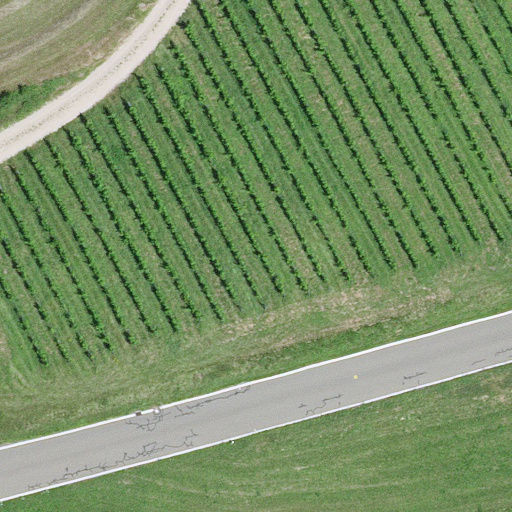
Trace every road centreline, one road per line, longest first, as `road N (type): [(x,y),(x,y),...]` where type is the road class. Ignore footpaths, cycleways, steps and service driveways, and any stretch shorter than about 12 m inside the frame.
road 1 (tertiary): [(511,329),(0,468)]
road 2 (track): [(0,143),(122,53),(166,0)]
